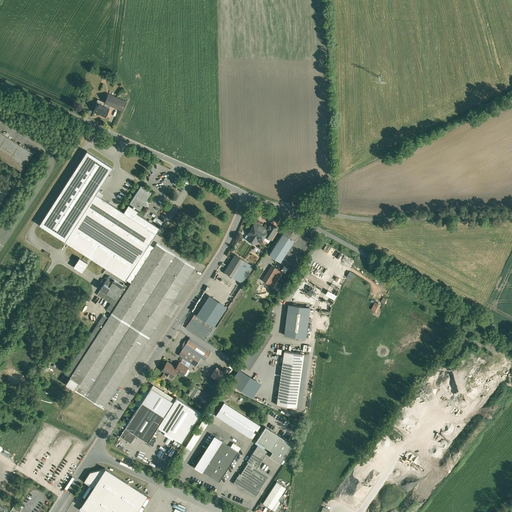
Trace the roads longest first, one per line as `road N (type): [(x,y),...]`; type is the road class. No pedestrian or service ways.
road 1 (unclassified): [(251,195),(94,453)]
road 2 (residential): [(251,195),(511,338)]
road 3 (unclassified): [(511,212),(317,207),(239,189)]
road 4 (residential): [(0,84),(239,189)]
road 5 (unclassified): [(94,453),(222,511)]
